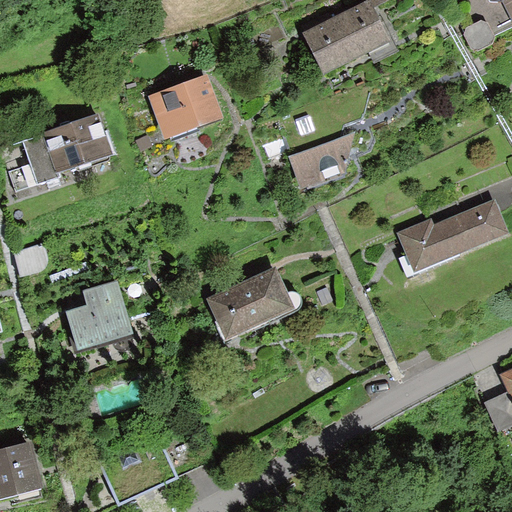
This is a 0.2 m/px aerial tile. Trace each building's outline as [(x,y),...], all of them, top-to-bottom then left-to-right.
[(364,0),(302,30),(323,72),(390,40),(370,0),(364,0)] [(511,0),(501,0),(511,20),(511,19),(511,0)] [(149,97),(168,138),(224,112),(204,71),(149,97)] [(22,137),(38,185),(110,161),(94,112),(22,137)] [(354,137),(291,159),(303,190),(346,175),(354,137)] [(404,248),(414,273),(507,236),(490,193),(397,231),(404,248)] [(20,251),(26,282),(56,276),(51,246),(20,251)] [(205,298),(225,340),(298,305),(279,263),(246,278),(205,298)] [(66,309),(75,344),(136,328),(123,282),(63,298),(66,309)] [(511,372),(503,377),(510,391),(490,401),(502,425),(511,420),(511,372)] [(0,449),(0,496),(41,486),(30,442),(0,449)] [(108,470),(124,511),(186,487),(170,446),(108,470)]
